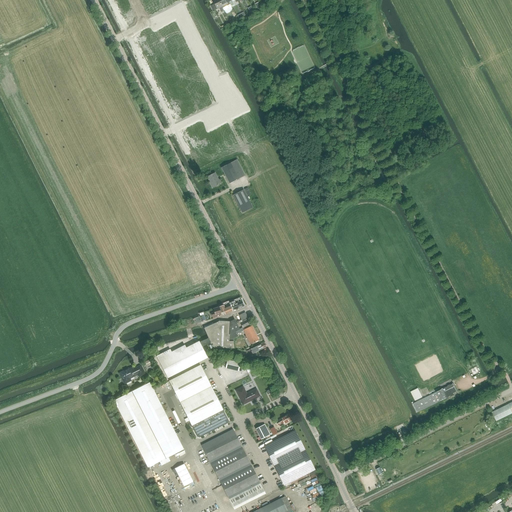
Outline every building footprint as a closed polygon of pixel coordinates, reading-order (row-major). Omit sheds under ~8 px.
[(211,6),(213,11),(219,8),(221,12),(224,11),(217,0),(214,0),(215,0),(212,2),(214,4),(211,6)] [(217,0),(224,11),(231,7),(229,2),(227,0),(217,0)] [(231,163),(221,168),(229,184),(239,179),(231,163)] [(207,176),(211,183),(210,183),(212,187),(221,182),(219,179),(218,179),(215,172),(207,176)] [(233,196),(242,214),(253,208),(244,190),(233,196)] [(234,310),(244,306),(241,301),(235,304),(234,301),(229,303),(230,306),(231,305),(234,310)] [(225,314),(233,311),(230,306),(225,308),(224,305),(223,306),(223,305),(219,307),(222,313),(224,312),(225,314)] [(219,307),(213,309),(214,312),(211,313),(210,314),(211,317),(212,317),(213,318),(220,316),(220,314),(221,313),(219,307)] [(239,315),(241,320),(242,321),(248,318),(245,313),(239,315)] [(237,323),(238,327),(241,325),(242,328),(244,327),(251,324),(248,318),(242,321),(241,320),(238,322),(239,322),(237,323)] [(208,339),(211,343),(213,349),(218,349),(217,348),(234,349),(233,341),(229,341),(231,333),(239,329),(238,327),(237,323),(235,320),(230,322),(219,322),(204,329),(208,339)] [(252,326),(245,330),(243,330),(244,331),(250,344),(258,340),(252,326)] [(233,339),(238,337),(237,334),(244,331),(243,330),(245,330),(244,327),(242,328),(239,329),(231,333),(229,341),(233,341),(233,339)] [(211,343),(208,339),(206,340),(203,341),(199,342),(186,348),(184,345),(171,352),(170,350),(156,356),(167,378),(207,358),(202,347),(206,345),(208,344),(211,343)] [(250,354),(252,357),(257,356),(256,352),(266,348),(264,343),(250,349),(252,353),(250,354)] [(223,365),(226,366),(225,368),(239,372),(241,363),(227,360),(222,359),(221,362),(223,365)] [(132,368),(124,371),(123,371),(119,373),(125,384),(131,381),(130,379),(138,375),(139,377),(145,374),(141,365),(133,369),(132,368)] [(200,365),(169,381),(180,403),(181,406),(198,438),(228,423),(228,421),(200,365)] [(254,371),(256,376),(263,373),(261,367),(254,371)] [(150,383),(128,394),(114,401),(148,467),(184,449),(150,383)] [(453,384),(442,389),(446,398),(450,396),(451,397),(454,395),(453,393),(457,391),(453,384)] [(246,394),(243,387),(236,391),(243,404),(250,400),(251,401),(260,396),(256,389),(246,394)] [(418,389),(411,392),(415,401),(422,398),(418,389)] [(437,392),(440,400),(440,401),(446,398),(442,389),(437,392)] [(440,400),(437,392),(412,404),(417,413),(440,400)] [(511,412),(509,405),(508,405),(492,413),(496,421),(511,413),(511,412)] [(281,419),(276,422),(278,426),(284,422),(284,424),(291,420),(288,414),(281,418),(281,419)] [(256,429),(261,439),(270,435),(265,424),(256,429)] [(201,445),(228,499),(260,483),(232,430),(201,445)] [(314,470),(297,435),(295,431),(264,446),(284,485),(314,470)] [(174,479),(177,478),(173,469),(158,476),(164,491),(177,485),(174,479)] [(254,511),(283,511),(284,511),(283,511),(290,511),(292,511),(284,497),(254,511)]
